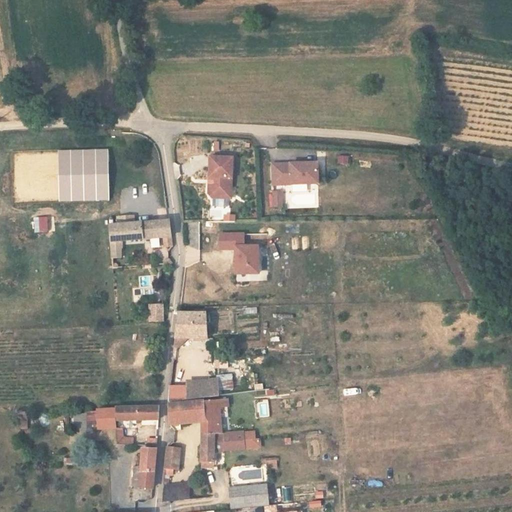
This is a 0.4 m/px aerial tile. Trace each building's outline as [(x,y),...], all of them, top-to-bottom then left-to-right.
[(213,192),(213,200),(228,201),(228,192),(229,192),(229,182),(232,182),(232,151),(232,148),(215,148),(215,151),(210,151),(209,171),(212,171),(212,178),(209,178),(209,188),(213,192)] [(272,157),(274,177),(318,175),(317,154),(272,157)] [(337,164),(349,164),(349,155),(337,155),(337,164)] [(275,199),(283,199),(282,184),(274,185),(275,199)] [(49,231),(48,216),(34,217),(35,232),(49,231)] [(164,250),(173,250),(169,223),(140,224),(141,241),(163,240),(164,250)] [(119,242),(141,241),(140,224),(108,226),(109,255),(120,255),(119,242)] [(261,275),(261,245),(245,245),(245,232),(219,232),(219,250),(235,250),(235,275),(261,275)] [(164,303),(148,304),(149,322),(165,321),(164,303)] [(258,314),(257,307),(245,307),(245,315),(258,314)] [(172,334),(205,335),(204,313),(173,313),(172,334)] [(219,375),(220,390),(234,389),(233,374),(219,375)] [(216,391),(215,376),(168,378),(167,395),(216,391)] [(217,396),(218,409),(229,408),(228,395),(217,396)] [(220,430),(218,409),(217,396),(167,401),(168,421),(204,416),(203,431),(214,431),(214,430),(220,430)] [(254,400),(257,419),(270,417),(268,399),(254,400)] [(160,402),(116,403),(116,417),(159,415),(160,402)] [(116,406),(86,407),(87,430),(116,429),(116,421),(116,406)] [(87,430),(86,407),(77,407),(78,430),(87,430)] [(123,425),(116,425),(116,429),(116,441),(133,442),(133,435),(123,435),(123,425)] [(214,461),(214,431),(203,431),(202,462),(214,461)] [(179,443),(165,442),(163,467),(178,466),(179,443)] [(140,466),(135,465),(134,486),(154,487),(155,472),(156,450),(156,448),(141,448),(141,449),(140,466)] [(62,466),(74,465),(73,457),(61,458),(62,466)] [(263,457),(262,466),(277,468),(278,459),(263,457)] [(381,479),(368,481),(369,488),(382,486),(381,479)] [(161,483),(159,497),(159,499),(186,497),(186,495),(186,481),(161,483)] [(229,486),(231,502),(269,499),(267,483),(229,486)] [(292,501),(292,487),(282,487),(282,501),(292,501)] [(269,506),(269,499),(231,502),(231,508),(269,506)] [(300,511),(300,503),(292,504),(292,511),(300,511)]
